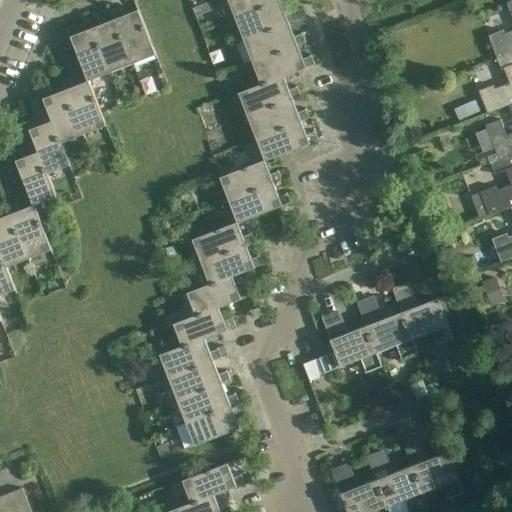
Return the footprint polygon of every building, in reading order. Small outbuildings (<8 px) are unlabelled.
[(225,0),(232,18),(281,1),(282,0),(225,0)] [(498,59),(511,53),(511,0),(507,3),(511,14),(511,31),(506,34),(504,30),(489,36),(498,59)] [(286,13),(281,1),(232,18),(241,41),(290,23),(297,20),(294,10),(286,13)] [(112,9),(115,18),(133,61),(156,52),(139,8),(125,14),(122,5),(112,9)] [(90,18),(93,26),(111,70),(133,61),(115,18),(103,22),(99,14),(90,18)] [(89,79),(111,70),(93,26),(81,31),(78,22),(68,26),(88,79),(89,79)] [(241,41),(249,63),(298,46),(306,43),(302,33),(294,36),(290,23),(241,41)] [(258,86),(285,77),(298,72),(315,65),(311,55),(303,58),(298,46),(249,63),(257,86),(258,86)] [(479,91),(488,113),(511,103),(511,53),(498,59),(502,70),(509,67),(511,75),(511,82),(496,89),(494,85),(479,91)] [(63,79),(66,88),(84,134),(107,125),(89,79),(88,79),(76,84),(73,76),(63,79)] [(290,89),(285,77),(258,86),(257,86),(239,92),(248,115),(293,99),(301,96),(297,86),(290,89)] [(40,88),(52,119),(62,143),(84,134),(66,88),(53,93),(50,84),(40,88)] [(248,115),(256,138),(302,121),(310,118),(306,109),(298,112),(293,99),(248,115)] [(470,116),(481,112),(477,101),(466,105),(470,116)] [(511,103),(488,113),(488,114),(510,105),(511,110),(511,133),(507,136),(502,121),(487,126),(483,115),(450,128),(456,143),(479,134),(484,145),(475,148),(483,167),(491,164),(511,155),(511,103)] [(71,165),(62,143),(52,119),(40,124),(37,116),(26,120),(38,151),(39,150),(48,174),(71,165)] [(265,160),(279,155),(318,141),(314,131),(306,134),(302,121),(256,138),(265,160)] [(57,196),(48,174),(39,150),(38,151),(26,156),(23,147),(13,151),(34,204),(35,205),(57,196)] [(479,220),(511,207),(511,206),(511,155),(491,164),(496,176),(511,170),(511,171),(511,184),(498,190),(497,187),(470,197),(479,220)] [(220,177),(229,200),(274,183),(282,180),(278,171),(270,174),(265,160),(220,177)] [(238,222),(278,208),(290,203),(287,193),(279,196),(274,183),(229,200),(237,222),(238,222)] [(8,205),(11,213),(29,259),(52,249),(35,205),(34,204),(21,209),(18,201),(8,205)] [(511,206),(511,207),(511,208),(511,235),(509,237),(508,233),(493,239),(502,262),(511,258),(511,206)] [(7,267),(29,259),(11,213),(0,217),(0,249),(7,267)] [(243,236),(238,222),(237,222),(193,239),(201,263),(247,246),(255,243),(251,233),(243,236)] [(252,259),(247,246),(201,263),(210,284),(233,276),(263,265),(260,256),(252,259)] [(0,295),(16,289),(7,267),(0,249),(0,295)] [(469,271),(477,268),(472,257),(464,260),(469,271)] [(238,289),(233,276),(210,284),(187,293),(196,315),(196,316),(219,307),(250,295),(246,286),(238,289)] [(481,307),(489,304),(490,306),(504,301),(495,277),(481,282),(482,286),(474,289),(481,307)] [(394,290),(402,312),(413,340),(427,334),(432,347),(454,339),(438,298),(417,306),(409,284),(394,290)] [(358,304),(367,325),(378,353),(396,346),(401,359),(418,353),(413,340),(402,312),(381,319),(373,298),(358,304)] [(224,320),(219,307),(196,316),(196,315),(175,322),(173,324),(182,346),(205,338),(236,327),(232,317),(224,320)] [(361,360),(366,373),(383,367),(378,353),(367,325),(347,333),(338,311),(322,318),(336,353),(320,359),(325,374),(361,360)] [(173,324),(175,322),(172,315),(163,318),(166,326),(173,324)] [(210,352),(205,338),(182,346),(160,354),(169,378),(214,362),(223,358),(219,348),(210,352)] [(480,376),(472,354),(462,358),(470,380),(480,376)] [(177,400),(223,384),(231,381),(227,371),(219,374),(214,362),(169,378),(177,400)] [(227,396),(223,384),(177,400),(186,423),(231,406),(240,403),(236,393),(227,396)] [(416,400),(412,388),(394,394),(399,407),(416,400)] [(194,446),(232,432),(248,426),(245,416),(236,419),(231,406),(186,423),(194,446)] [(404,444),(412,466),(424,494),(442,487),(447,500),(464,493),(449,452),(427,460),(419,438),(404,444)] [(171,455),(166,443),(156,447),(161,459),(171,455)] [(368,458),(376,479),(388,507),(406,500),(411,511),(415,511),(429,507),(424,494),(412,466),(392,473),(384,452),(368,458)] [(215,494),(229,489),(245,483),(242,473),(234,477),(228,463),(183,480),(191,502),(192,503),(215,494)] [(389,511),(388,507),(376,479),(357,487),(348,465),(332,471),(347,511),(389,511)] [(11,492),(18,511),(26,511),(31,510),(22,487),(11,492)] [(0,495),(0,496),(6,511),(18,511),(11,492),(0,495)] [(220,507),(215,494),(192,503),(191,502),(175,508),(170,511),(230,511),(227,504),(220,507)] [(162,504),(166,511),(170,511),(175,508),(172,500),(162,504)]
